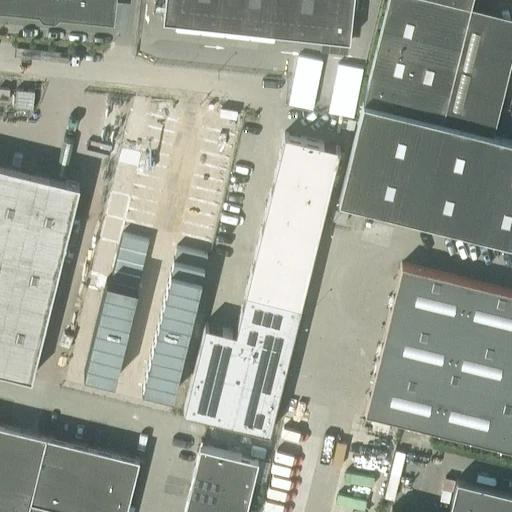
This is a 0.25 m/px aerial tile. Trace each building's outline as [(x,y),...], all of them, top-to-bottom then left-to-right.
[(111,3),(110,0),(0,0),(0,4),(1,5),(39,9),(40,8),(44,13),(53,14),(57,10),(58,11),(97,15),(100,15),(103,14),(106,12),(108,10),(110,7),(111,3)] [(163,0),(162,19),(317,36),(348,40),(352,0),(163,0)] [(511,243),(511,138),(441,121),(471,0),(387,0),(337,200),(511,243)] [(251,52),(251,71),(276,72),(276,53),(251,52)] [(0,98),(8,99),(9,88),(0,87),(0,98)] [(32,108),(33,90),(15,89),(14,107),(32,108)] [(150,116),(147,127),(174,134),(177,122),(150,116)] [(147,127),(144,139),(172,146),(174,134),(147,127)] [(205,129),(202,141),(233,148),(236,137),(205,129)] [(234,331),(204,323),(182,410),(268,431),(339,146),(283,133),(234,331)] [(144,139),(142,151),(169,157),(172,146),(144,139)] [(202,141),(199,152),(230,160),(233,148),(202,141)] [(142,151),(139,162),(166,169),(169,157),(142,151)] [(199,152),(196,164),(227,172),(230,160),(199,152)] [(139,162),(136,174),(163,181),(166,169),(139,162)] [(0,369),(30,377),(78,182),(0,163),(0,369)] [(196,164),(193,176),(224,183),(227,172),(196,164)] [(136,174),(133,186),(160,192),(163,181),(136,174)] [(193,176),(190,187),(221,195),(224,183),(193,176)] [(133,186),(130,197),(157,204),(160,192),(133,186)] [(190,187),(187,199),(218,207),(221,195),(190,187)] [(130,197),(127,209),(154,216),(157,204),(130,197)] [(187,199),(184,211),(216,218),(218,207),(187,199)] [(127,209),(124,221),(152,227),(154,216),(127,209)] [(184,211),(182,222),(213,230),(216,218),(184,211)] [(124,221),(122,232),(149,239),(152,227),(124,221)] [(182,222),(179,234),(210,242),(213,230),(182,222)] [(122,232),(119,244),(146,251),(149,239),(122,232)] [(179,234),(176,246),(207,253),(210,242),(179,234)] [(119,244),(116,256),(143,262),(146,251),(119,244)] [(176,246),(173,257),(204,265),(207,253),(176,246)] [(116,256),(113,267),(140,274),(143,262),(116,256)] [(173,257),(170,269),(201,277),(204,265),(173,257)] [(511,290),(400,263),(368,395),(364,412),(511,448),(511,290)] [(113,267),(110,279),(137,286),(140,274),(113,267)] [(170,269),(167,281),(198,288),(201,277),(170,269)] [(106,278),(103,290),(134,297),(137,286),(110,279),(106,278)] [(167,281),(164,292),(196,300),(198,288),(167,281)] [(103,290),(100,301),(132,309),(134,297),(103,290)] [(164,292),(162,304),(193,312),(196,300),(164,292)] [(100,301),(98,313),(129,321),(132,309),(100,301)] [(162,304),(159,316),(190,323),(193,312),(162,304)] [(98,313),(95,325),(126,332),(129,321),(98,313)] [(159,316),(156,327),(187,335),(190,323),(159,316)] [(95,325),(92,336),(123,344),(126,332),(95,325)] [(156,327),(153,339),(184,347),(187,335),(156,327)] [(92,336),(89,348),(120,356),(123,344),(92,336)] [(153,339),(150,351),(181,358),(184,347),(153,339)] [(89,348),(86,360),(117,367),(120,356),(89,348)] [(150,351),(147,362),(178,370),(181,358),(150,351)] [(86,360),(83,372),(114,380),(117,367),(86,360)] [(147,362),(144,374),(175,382),(178,370),(147,362)] [(144,374),(141,386),(172,394),(175,382),(144,374)] [(124,511),(138,458),(142,459),(143,458),(0,422),(0,511),(124,511)] [(243,511),(257,458),(199,444),(182,511),(243,511)] [(447,511),(511,511),(511,492),(456,479),(447,511)]
